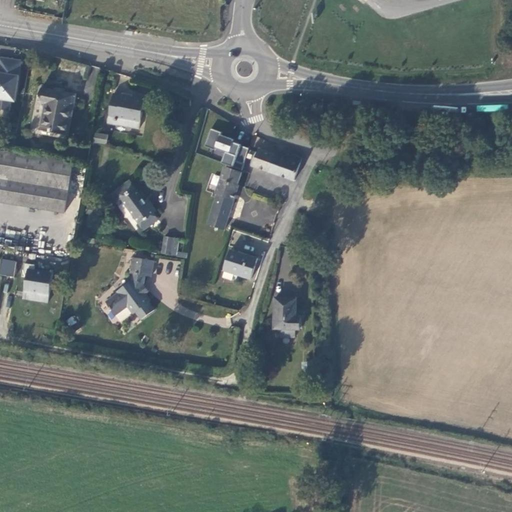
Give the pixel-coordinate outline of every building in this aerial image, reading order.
[(0,68),(1,68),(1,74),(0,73),(0,109),(10,111),(11,101),(16,101),(22,61),(0,57),(0,68)] [(42,89),(40,103),(45,104),(40,130),(70,136),(78,95),(42,89)] [(115,121),(115,127),(140,132),(146,102),(138,101),(135,103),(133,100),(134,98),(123,96),(123,98),(114,96),(110,120),(115,121)] [(243,168),(251,147),(243,144),(243,143),(236,140),(236,138),(223,133),(224,131),(213,127),(206,145),(217,149),(218,147),(228,151),(224,161),(243,168)] [(109,139),(95,136),(94,145),(107,148),(109,139)] [(0,203),(65,214),(73,162),(0,150),(0,203)] [(299,163),(276,154),(273,159),(259,155),(258,156),(252,154),(249,162),(255,164),(254,166),(283,176),(282,181),(292,184),(299,163)] [(214,176),(219,164),(212,161),(208,174),(214,176)] [(220,194),(209,224),(225,229),(239,185),(237,185),(241,173),(227,166),(217,193),(220,194)] [(197,188),(198,184),(198,182),(190,180),(189,186),(197,188)] [(131,181),(120,190),(125,196),(121,200),(145,231),(158,221),(153,214),(145,203),(147,201),(131,181)] [(125,196),(120,190),(116,194),(121,200),(125,196)] [(149,200),(147,201),(145,203),(153,214),(157,211),(149,200)] [(163,251),(171,252),(173,237),(165,236),(163,251)] [(173,237),(171,252),(178,254),(180,239),(173,237)] [(251,279),(258,259),(232,251),(225,271),(251,279)] [(150,303),(145,296),(139,288),(144,285),(145,276),(152,277),(155,260),(134,257),(131,274),(135,275),(134,281),(119,292),(119,294),(108,302),(117,315),(129,306),(134,314),(137,312),(142,319),(153,312),(147,305),(150,303)] [(17,263),(1,260),(0,266),(0,267),(16,270),(17,263)] [(36,266),(25,264),(23,277),(27,278),(25,291),(38,294),(37,302),(49,304),(54,275),(35,271),(36,266)] [(139,288),(145,296),(150,292),(144,285),(139,288)] [(295,317),(295,299),(276,298),(275,328),(299,330),(300,317),(295,317)]
